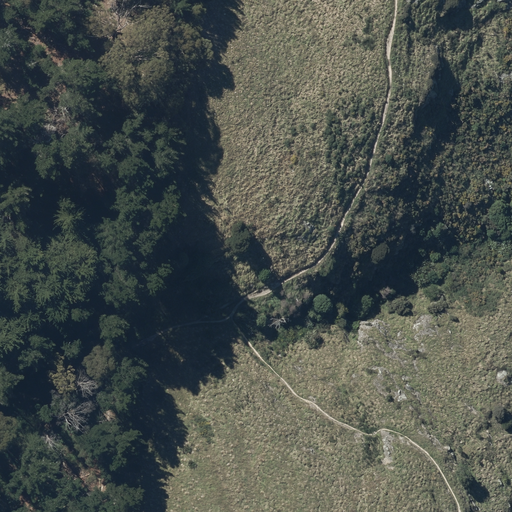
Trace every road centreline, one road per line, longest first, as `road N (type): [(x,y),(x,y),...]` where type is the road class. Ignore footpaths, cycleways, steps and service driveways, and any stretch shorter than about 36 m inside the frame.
road 1 (track): [(0,390),(31,387),(45,375),(85,279),(74,249),(0,209)]
road 2 (track): [(0,193),(149,186)]
